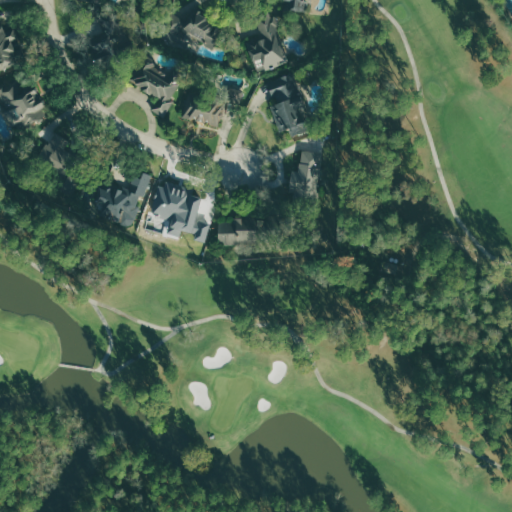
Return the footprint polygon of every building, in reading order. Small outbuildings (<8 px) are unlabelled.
[(282,0),(283,10),(306,9),(305,0),(282,0)] [(292,60),(270,10),(255,17),(263,35),(245,43),(255,66),(262,63),(265,71),(292,60)] [(223,24),(191,14),(190,20),(168,13),(159,40),(191,50),(195,38),(206,42),(205,45),(216,49),(223,24)] [(10,70),(22,32),(0,24),(0,57),(3,58),(0,67),(10,70)] [(131,76),(156,104),(152,107),(161,117),(177,103),(170,95),(179,87),(152,57),(131,76)] [(280,132),(289,129),(291,136),(308,131),(291,73),(267,80),(274,104),(272,105),(280,132)] [(0,100),(5,116),(11,114),(14,121),(22,118),(24,124),(46,118),(36,83),(19,88),(16,80),(0,85),(0,100)] [(37,155),(62,178),(74,164),(49,141),(37,155)] [(292,171),(289,192),(316,196),(323,154),(302,150),(299,172),(292,171)] [(118,222),(122,212),(135,217),(138,207),(137,207),(140,196),(144,198),(152,176),(142,172),(135,192),(107,182),(104,189),(96,186),(87,210),(118,222)] [(171,232),(181,235),(182,229),(200,233),(202,224),(196,222),(202,194),(170,188),(170,189),(160,187),(155,212),(174,215),(171,232)] [(219,218),(218,243),(255,244),(256,219),(219,218)] [(129,368),(143,389),(159,378),(145,357),(129,368)]
